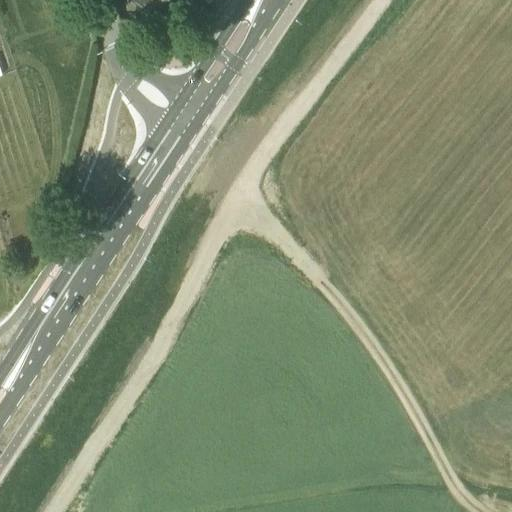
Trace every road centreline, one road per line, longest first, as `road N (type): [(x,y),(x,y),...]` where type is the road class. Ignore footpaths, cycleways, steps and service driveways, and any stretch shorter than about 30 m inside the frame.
road 1 (track): [(468,511),(344,310),(235,185)]
road 2 (primary): [(0,422),(186,132)]
road 3 (primary): [(161,129),(0,377)]
road 4 (track): [(235,185),(381,0)]
road 5 (primary): [(186,132),(275,0)]
road 6 (primary): [(247,0),(179,102)]
